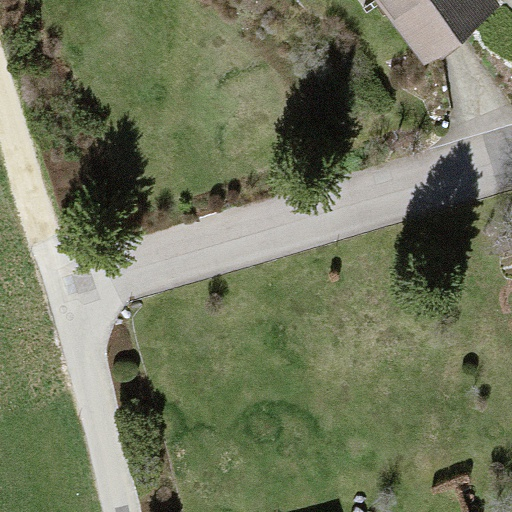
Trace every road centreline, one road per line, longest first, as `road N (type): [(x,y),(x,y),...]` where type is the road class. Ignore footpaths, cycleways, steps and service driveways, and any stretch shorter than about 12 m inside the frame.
road 1 (residential): [(72,288),(511,161)]
road 2 (residential): [(72,288),(119,511)]
road 3 (track): [(0,81),(72,288)]
